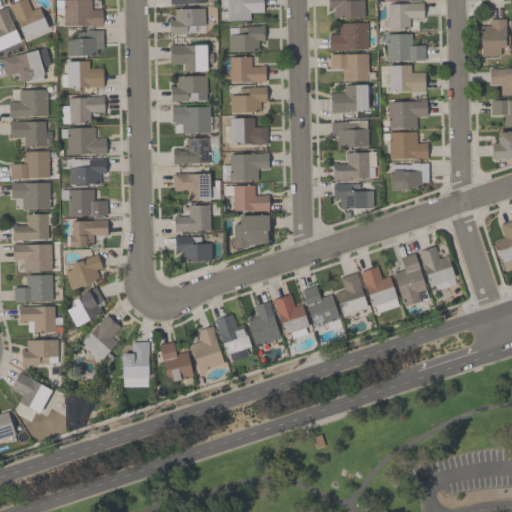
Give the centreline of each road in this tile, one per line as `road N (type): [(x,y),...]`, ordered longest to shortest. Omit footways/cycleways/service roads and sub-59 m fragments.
road 1 (secondary): [(511,308),(0,478)]
road 2 (secondary): [(20,511),(428,377)]
road 3 (residential): [(146,295),(164,300),(511,183)]
road 4 (residential): [(146,295),(135,0)]
road 5 (residential): [(303,254),(294,0)]
road 6 (residential): [(461,201),(454,0)]
road 7 (residential): [(506,351),(461,201)]
